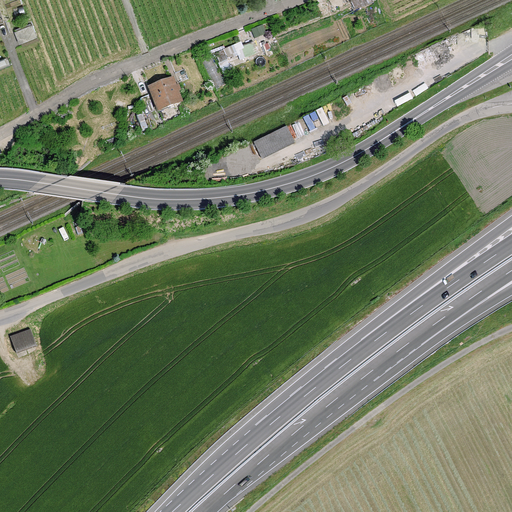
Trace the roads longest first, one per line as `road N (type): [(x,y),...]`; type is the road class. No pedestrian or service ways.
road 1 (unclassified): [(511,103),(454,122),(323,209),(190,246),(0,317)]
road 2 (primary): [(0,179),(161,201),(268,190),(331,169),(511,57)]
road 3 (motorway): [(511,220),(261,431)]
road 4 (residential): [(0,134),(75,88),(289,0)]
road 5 (track): [(511,330),(383,408),(256,511)]
road 6 (motorway): [(511,244),(261,431)]
road 7 (motorway): [(204,511),(407,343)]
road 8 (motorway): [(407,343),(511,270)]
road 9 (motorway): [(261,431),(171,511)]
